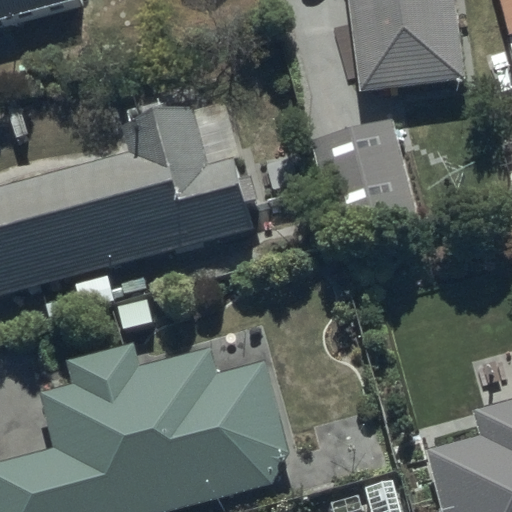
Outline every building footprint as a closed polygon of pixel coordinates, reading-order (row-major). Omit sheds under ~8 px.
[(76,0),(0,0),(0,24),(78,8),(76,0)] [(348,0),(359,92),(466,80),(456,0),(348,0)] [(511,0),(501,0),(511,38),(511,40),(483,48),(492,84),(511,78),(511,0)] [(125,153),(0,186),(0,299),(71,280),(78,309),(119,298),(111,269),(258,229),(224,100),(118,128),(125,153)] [(419,217),(395,117),(310,138),(335,238),(419,217)] [(0,466),(0,511),(169,511),(274,485),(292,459),(265,363),(220,376),(212,345),(141,365),(135,344),(70,362),(76,381),(42,391),(58,450),(0,466)] [(511,511),(511,401),(472,412),(479,437),(426,451),(441,511),(511,511)]
